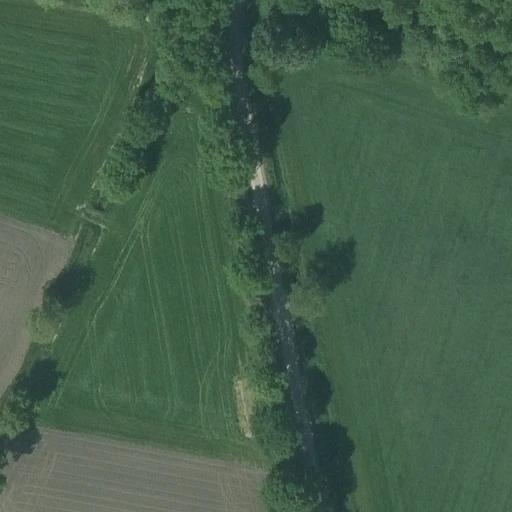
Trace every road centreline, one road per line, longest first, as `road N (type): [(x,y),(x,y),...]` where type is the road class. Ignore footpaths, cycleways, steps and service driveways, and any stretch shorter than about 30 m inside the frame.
road 1 (unclassified): [(238,0),(239,86),(317,511)]
road 2 (track): [(511,37),(392,0)]
